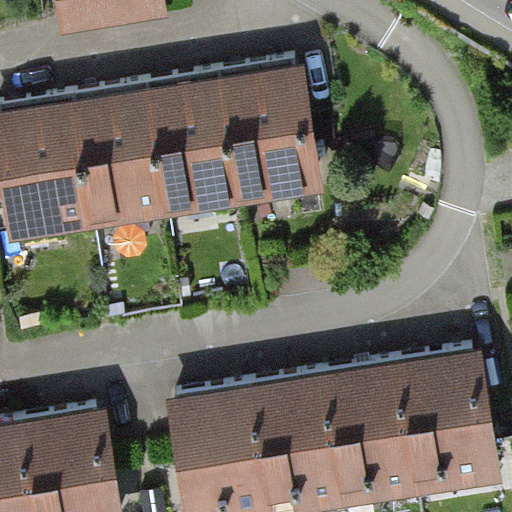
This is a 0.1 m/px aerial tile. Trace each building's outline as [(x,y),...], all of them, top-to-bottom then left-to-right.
[(66,0),(70,16),(160,2),(159,0),(66,0)] [(241,187),(316,175),(296,52),(222,64),(241,187)] [(170,198),(241,187),(222,64),(150,76),(170,198)] [(95,209),(170,198),(150,76),(75,85),(95,209)] [(0,103),(19,221),(95,209),(75,85),(0,97),(0,103)] [(494,462),(475,340),(399,352),(419,474),(494,462)] [(419,474),(399,352),(326,365),(346,486),(419,474)] [(346,486),(326,365),(254,376),(273,498),(346,486)] [(273,498),(254,376),(178,388),(198,510),(273,498)] [(116,511),(98,399),(23,411),(39,511),(116,511)] [(0,511),(39,511),(23,411),(0,415),(0,511)]
